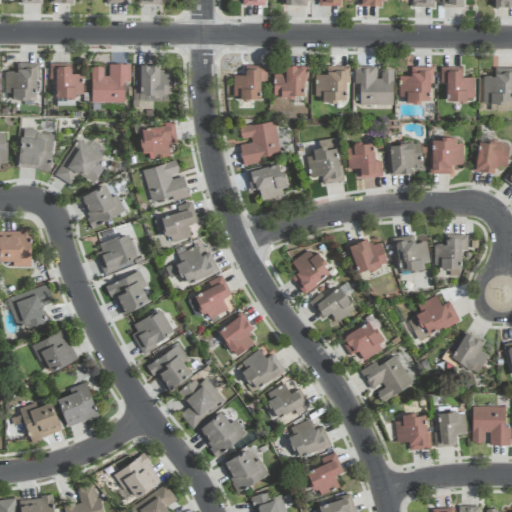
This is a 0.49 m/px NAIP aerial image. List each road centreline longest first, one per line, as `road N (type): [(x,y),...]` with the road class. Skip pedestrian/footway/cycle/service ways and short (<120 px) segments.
road 1 (residential): [(390,511),(351,411),(271,299),(227,206),(204,96),(206,0)]
road 2 (residential): [(511,38),(0,33)]
road 3 (residential): [(0,196),(39,203),(52,217),(116,363),(214,511)]
road 4 (residential): [(242,241),(364,211),(487,208),(502,228),(502,294)]
road 5 (residential): [(0,476),(84,456),(148,417)]
road 6 (residential): [(511,477),(385,491)]
